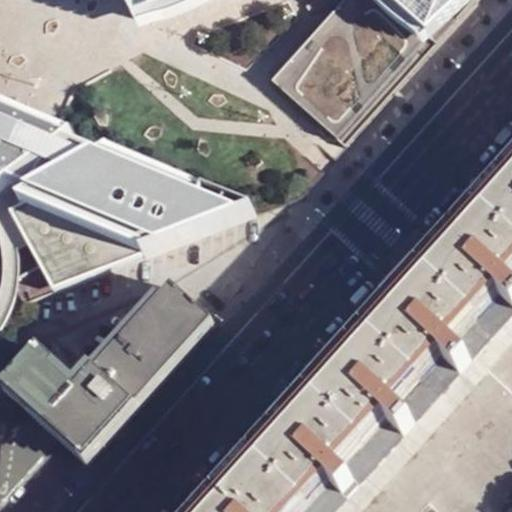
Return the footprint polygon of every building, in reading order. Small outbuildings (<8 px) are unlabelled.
[(122,0),(137,33),(220,0),(352,0),(275,88),(346,155),(348,152),(482,0),(122,0)] [(0,193),(1,194),(33,247),(23,309),(273,208),(0,92),(0,193)] [(511,155),(475,198),(367,318),(297,397),(193,511),(410,511),(416,506),(386,473),(511,335),(511,155)] [(37,351),(5,393),(35,417),(59,438),(89,465),(112,439),(193,349),(213,326),(171,291),(86,395),(37,351)] [(112,335),(105,325),(109,323),(93,300),(63,320),(85,353),(112,335)] [(511,335),(386,473),(429,511),(505,511),(511,504),(511,335)]
